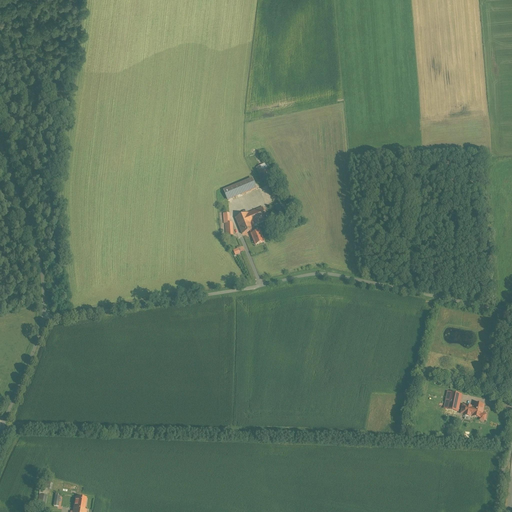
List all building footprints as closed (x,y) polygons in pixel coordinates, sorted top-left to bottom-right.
[(269,169),(259,152),(250,156),(265,185),(268,184),(275,195),(279,193),(274,185),(277,183),(269,169)] [(252,179),(224,191),(228,200),(256,188),(252,179)] [(249,213),(236,218),(242,234),(251,231),(255,229),(253,225),(267,219),(263,208),(249,213)] [(230,213),(222,212),(222,224),(226,224),(227,236),(233,236),(233,224),(230,224),(230,213)] [(260,231),(257,233),(255,229),(251,231),(252,235),(256,245),(264,241),(260,231)] [(461,396),(448,393),(445,409),(458,411),(461,396)] [(467,406),(466,415),(465,416),(470,417),(470,416),(481,419),(480,420),(485,422),(487,415),(482,414),(484,406),(475,404),(474,408),(467,406)] [(76,498),(73,511),(86,511),(87,511),(85,510),(86,499),(76,498)]
